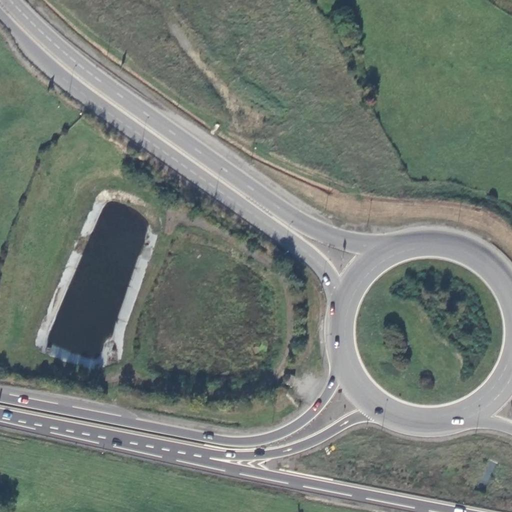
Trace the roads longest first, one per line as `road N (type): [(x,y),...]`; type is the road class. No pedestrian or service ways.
road 1 (trunk): [(0,414),(464,511)]
road 2 (trunk): [(376,247),(336,237),(277,206),(90,73),(11,0)]
road 3 (trunk): [(0,11),(81,86),(292,237),(336,297)]
road 4 (trunk): [(0,414),(244,455),(295,448),(373,413)]
road 5 (trunk): [(338,370),(301,421),(240,441),(0,395)]
road 6 (trunk): [(511,277),(493,255),(456,236),(415,233),(376,247)]
